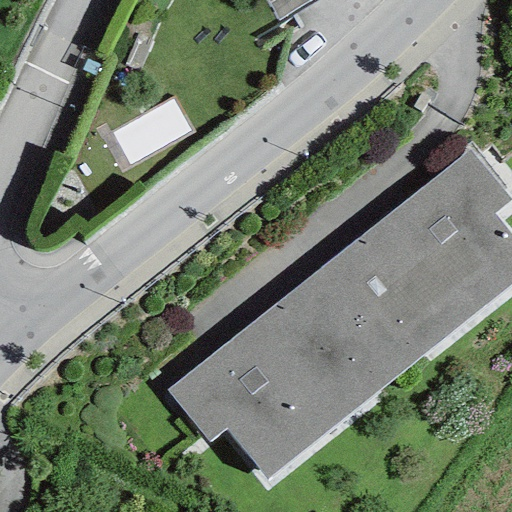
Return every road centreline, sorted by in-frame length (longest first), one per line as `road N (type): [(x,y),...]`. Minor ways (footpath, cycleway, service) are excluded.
road 1 (tertiary): [(412,0),(96,269),(0,327)]
road 2 (residential): [(84,0),(0,185)]
